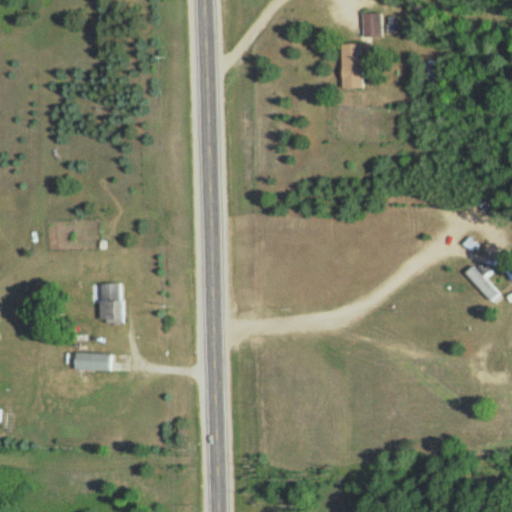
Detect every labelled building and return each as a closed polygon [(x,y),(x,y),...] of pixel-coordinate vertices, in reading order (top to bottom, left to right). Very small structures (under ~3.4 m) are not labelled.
[(386,13),(367,13),(367,37),(386,37),(386,13)] [(347,88),(366,88),(366,60),(376,60),(376,43),(347,43),(347,88)] [(466,274),(492,301),(501,292),(476,266),(466,274)] [(104,323),(126,323),(125,282),(103,282),(104,323)] [(114,353),(77,353),(77,370),(114,370),(114,353)]
